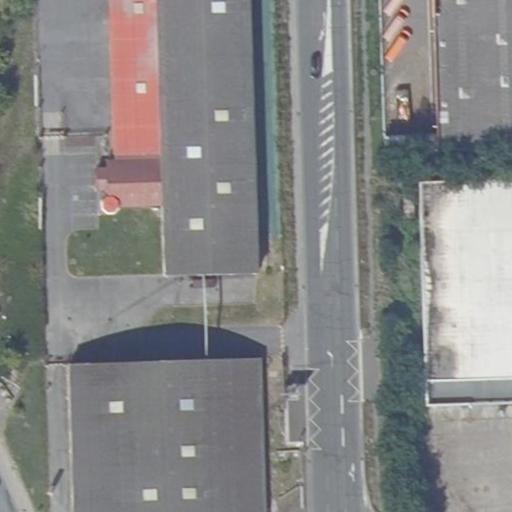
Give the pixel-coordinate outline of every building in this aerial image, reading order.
[(255,0),(106,0),(112,152),(113,162),(106,163),(107,183),(107,189),(107,195),(108,206),(110,206),(121,206),(121,201),(167,199),(170,275),(266,271),(255,0)] [(511,0),(433,0),(437,135),(408,136),(409,155),(511,150),(511,0)] [(98,184),(107,183),(106,163),(97,163),(98,184)] [(424,408),(511,405),(511,176),(418,179),(424,408)] [(79,511),(270,511),(265,359),(76,363),(79,511)]
